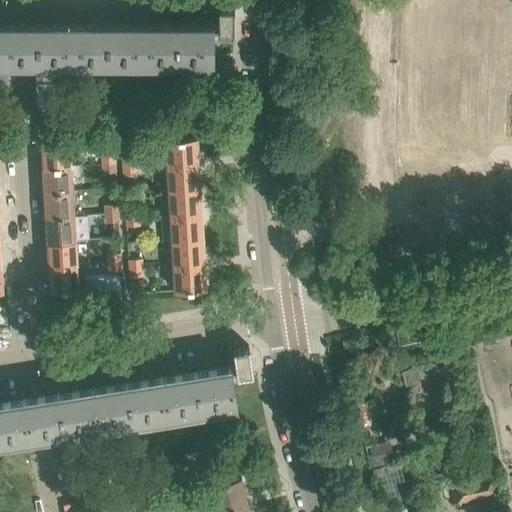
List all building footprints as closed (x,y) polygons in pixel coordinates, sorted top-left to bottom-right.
[(511,0),(416,0),(416,2),(391,2),(390,183),(511,183),(511,145),(509,145),(509,144),(509,96),(511,96),(511,0)] [(218,23),(0,22),(0,61),(213,62),(213,48),(219,48),(219,31),(233,31),(233,5),(232,5),(232,6),(219,6),(219,5),(218,5),(218,23)] [(196,136),(165,138),(167,163),(198,161),(196,136)] [(43,166),(70,164),(69,140),(41,141),(43,166)] [(100,155),(101,164),(115,163),(114,154),(100,155)] [(122,158),(123,167),(137,166),(136,157),(122,158)] [(198,161),(167,163),(168,188),(199,186),(198,161)] [(115,172),(115,163),(101,164),(101,173),(115,172)] [(44,191),(72,189),(70,164),(43,166),(44,191)] [(137,175),(137,166),(123,167),(123,175),(137,175)] [(199,186),(168,188),(170,214),(201,212),(199,186)] [(46,216),(73,214),(72,189),(44,191),(46,216)] [(103,204),(104,212),(118,212),(117,203),(103,204)] [(126,209),(126,218),(140,217),(139,208),(126,209)] [(118,220),(118,212),(104,212),(104,221),(118,220)] [(163,239),(171,239),(202,237),(201,212),(170,214),(161,214),(163,239)] [(47,240),(75,239),(73,214),(46,216),(47,240)] [(140,225),(140,217),(126,218),(127,226),(140,225)] [(202,237),(171,239),(173,264),(204,262),(202,237)] [(49,265),(76,263),(75,239),(47,240),(49,265)] [(120,251),(107,252),(108,261),(121,260),(120,251)] [(129,258),(129,266),(143,265),(142,257),(129,258)] [(108,261),(108,269),(121,269),(121,260),(108,261)] [(204,262),(173,264),(174,290),(206,288),(204,262)] [(50,290),(78,288),(76,263),(49,265),(50,290)] [(129,266),(130,275),(143,274),(143,265),(129,266)] [(0,440),(15,438),(94,425),(237,403),(235,389),(241,388),(238,372),(252,370),(248,344),(247,344),(247,345),(234,347),(234,346),(233,346),(236,364),(88,387),(10,399),(0,401),(0,440)] [(495,468),(448,479),(454,503),(500,492),(495,468)] [(241,475),(211,483),(217,508),(247,500),(241,475)] [(249,511),(247,500),(217,508),(217,511),(249,511)]
